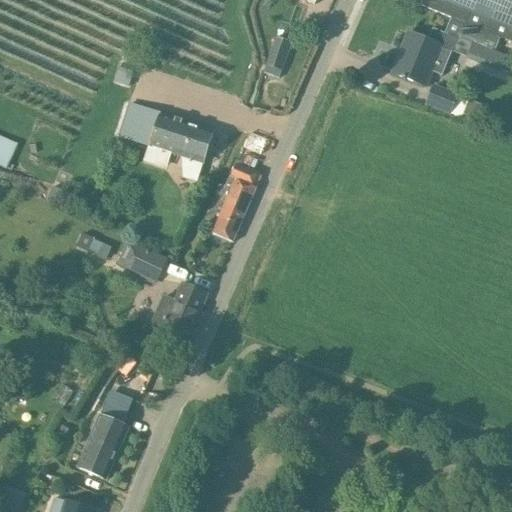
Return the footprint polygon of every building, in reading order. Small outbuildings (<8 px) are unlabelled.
[(451,19),(445,34),(433,29),(428,42),(409,34),(402,51),(405,52),(395,75),(426,87),(431,72),(442,76),(457,38),(494,53),(500,38),(511,43),(511,0),(422,0),(420,6),(451,19)] [(283,72),(293,44),(275,38),(265,67),(268,67),(265,75),(279,80),(282,72),(283,72)] [(119,67),(114,83),(129,87),(133,72),(119,67)] [(425,105),(451,116),(451,115),(462,119),(469,103),(458,98),(459,96),(433,85),(425,105)] [(183,179),(197,184),(213,132),(162,115),(161,116),(131,106),(127,119),(121,138),(148,147),(143,162),(166,170),(171,154),(181,157),(183,179)] [(247,135),(243,146),(248,148),(259,152),(264,139),(254,134),(253,138),(247,135)] [(0,136),(0,159),(9,141),(0,136)] [(258,174),(237,164),(230,179),(229,178),(221,195),(228,198),(212,234),(233,243),(256,189),(252,187),(258,174)] [(58,204),(62,197),(64,192),(53,188),(51,192),(47,199),(58,204)] [(85,233),(78,248),(107,261),(114,247),(85,233)] [(169,260),(128,240),(117,265),(141,276),(139,279),(155,287),(169,260)] [(208,295),(182,284),(175,301),(163,296),(151,323),(189,339),(208,295)] [(18,377),(14,390),(31,395),(35,382),(18,377)] [(133,401),(105,389),(85,421),(80,433),(88,436),(94,420),(96,421),(98,416),(100,417),(78,469),(107,481),(129,429),(122,426),(133,401)] [(238,433),(231,430),(224,445),(232,448),(238,433)] [(309,511),(323,480),(311,475),(297,511),(298,511),(309,511)] [(27,498),(28,491),(8,487),(6,495),(27,498)] [(96,511),(56,500),(54,502),(50,511),(96,511)]
